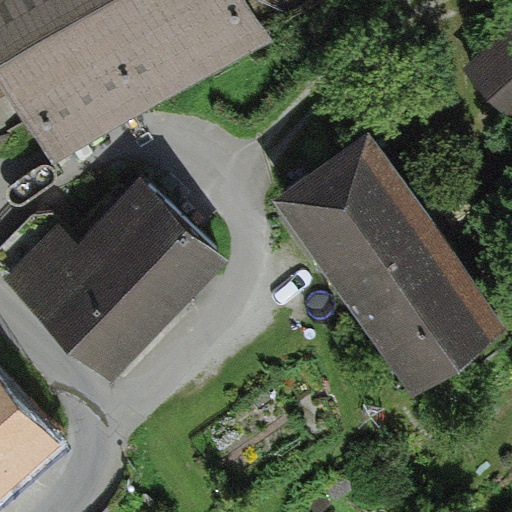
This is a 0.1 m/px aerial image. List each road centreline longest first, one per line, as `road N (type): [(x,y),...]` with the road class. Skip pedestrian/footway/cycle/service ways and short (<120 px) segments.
road 1 (track): [(419,0),(237,166),(247,261),(179,363),(140,403),(100,426)]
road 2 (residential): [(0,308),(71,368),(100,426),(88,469),(46,511)]
road 3 (track): [(0,185),(138,142),(237,166)]
